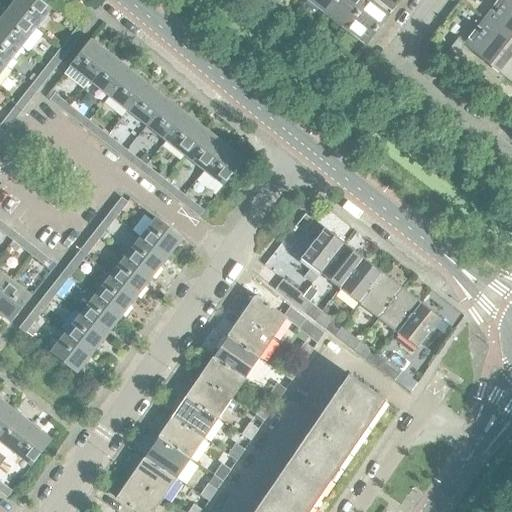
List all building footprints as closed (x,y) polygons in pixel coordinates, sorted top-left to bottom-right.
[(35,29),(51,9),(39,0),(16,0),(9,9),(35,29)] [(307,0),(326,14),(336,0),(307,0)] [(336,0),(326,14),(345,30),(368,0),(336,0)] [(366,45),(392,12),(381,3),(379,6),(371,0),(368,0),(345,30),(366,45)] [(511,39),(511,38),(511,0),(500,0),(492,10),(496,13),(489,21),(511,39)] [(0,31),(21,48),(35,29),(9,9),(0,20),(0,31)] [(484,75),(511,39),(489,21),(482,30),(479,28),(466,45),(458,39),(450,49),(484,75)] [(68,52),(83,33),(77,28),(62,47),(68,52)] [(0,62),(6,67),(21,48),(0,31),(0,62)] [(511,39),(484,75),(499,87),(506,78),(511,82),(511,39)] [(89,81),(110,55),(91,40),(70,66),(89,81)] [(54,71),(68,52),(62,47),(47,66),(54,71)] [(108,96),(129,70),(110,55),(89,81),(108,96)] [(39,89),(54,71),(47,66),(33,84),(39,89)] [(128,111),(148,85),(129,70),(108,96),(128,111)] [(25,108),(39,89),(33,84),(18,103),(25,108)] [(147,126),(167,100),(148,85),(128,111),(147,126)] [(69,115),(74,109),(55,94),(50,100),(69,115)] [(166,141),(187,115),(167,100),(147,126),(166,141)] [(10,126),(25,108),(18,103),(4,121),(10,126)] [(87,130),(92,123),(74,109),(69,115),(87,130)] [(185,156),(206,130),(187,115),(166,141),(185,156)] [(0,138),(10,126),(4,121),(0,126),(0,138)] [(106,144),(111,138),(92,123),(87,130),(106,144)] [(204,171),(225,145),(206,130),(185,156),(204,171)] [(125,159),(130,152),(111,138),(106,144),(125,159)] [(223,186),(244,160),(225,145),(204,171),(223,186)] [(143,173),(148,167),(130,152),(125,159),(143,173)] [(162,188),(167,181),(148,167),(143,173),(162,188)] [(180,202),(185,196),(167,181),(162,188),(180,202)] [(199,217),(204,211),(185,196),(180,202),(199,217)] [(113,222),(128,203),(122,198),(107,217),(113,222)] [(99,240),(113,222),(107,217),(92,235),(99,240)] [(167,258),(182,239),(156,218),(141,238),(167,258)] [(0,230),(10,238),(15,232),(0,219),(0,230)] [(321,275),(345,244),(325,229),(301,259),(321,275)] [(29,253),(34,247),(15,232),(10,238),(29,253)] [(84,259),(99,240),(92,235),(78,254),(84,259)] [(152,277),(167,258),(141,238),(126,256),(152,277)] [(339,289),(363,258),(345,244),(321,275),(339,289)] [(48,268),(53,262),(34,247),(29,253),(48,268)] [(70,277),(84,259),(78,254),(63,272),(70,277)] [(137,296),(152,277),(126,256),(111,275),(137,296)] [(359,305),(383,274),(363,258),(339,289),(359,305)] [(0,296),(12,280),(0,270),(0,296)] [(55,296),(70,277),(63,272),(49,291),(55,296)] [(378,320),(402,289),(383,274),(359,305),(378,320)] [(123,315),(137,296),(111,275),(96,294),(123,315)] [(0,314),(11,323),(32,296),(12,280),(0,296),(0,314)] [(304,312),(311,303),(303,297),(304,296),(284,280),(276,290),(304,312)] [(312,286),(303,297),(310,302),(318,291),(312,286)] [(398,335),(422,304),(402,289),(378,320),(398,335)] [(40,314),(55,296),(49,291),(34,309),(40,314)] [(108,334),(123,315),(96,294),(81,313),(108,334)] [(273,339),(287,319),(255,297),(241,317),(273,339)] [(322,312),(323,313),(328,305),(321,300),(316,307),(311,303),(304,312),(315,320),(322,312)] [(417,350),(441,319),(422,304),(398,335),(417,350)] [(26,333),(40,314),(34,309),(19,328),(26,333)] [(341,327),(323,313),(322,312),(315,320),(335,335),(341,327)] [(93,353),(108,334),(81,313),(66,332),(93,353)] [(259,360),(273,339),(241,317),(227,338),(259,360)] [(299,329),(317,342),(324,332),(306,319),(299,329)] [(354,350),(361,342),(341,327),(335,335),(354,350)] [(78,372),(93,353),(66,332),(51,352),(78,372)] [(245,380),(259,360),(227,338),(213,358),(245,380)] [(366,359),(372,350),(361,342),(354,350),(366,359)] [(306,360),(313,349),(305,343),(297,355),(306,360)] [(366,359),(394,381),(402,371),(383,357),(382,358),(372,350),(366,359)] [(231,400),(245,380),(213,358),(199,378),(231,400)] [(292,380),(300,369),(291,363),(284,374),(292,380)] [(311,511),(387,402),(348,376),(255,511),(311,511)] [(218,420),(231,400),(199,378),(186,398),(218,420)] [(279,400),(286,389),(277,383),(270,395),(279,400)] [(204,440),(218,420),(186,398),(172,418),(204,440)] [(0,427),(14,410),(0,399),(0,427)] [(264,422),(273,409),(264,403),(255,416),(264,422)] [(0,440),(13,450),(33,425),(14,410),(0,427),(0,440)] [(251,440),(264,422),(255,416),(242,435),(251,440)] [(190,460),(204,440),(172,418),(158,438),(190,460)] [(32,466),(52,440),(33,425),(13,450),(32,466)] [(176,480),(190,460),(158,438),(144,458),(176,480)] [(237,461),(245,450),(236,444),(228,455),(237,461)] [(163,500),(176,480),(144,458),(131,478),(163,500)] [(223,481),(231,470),(222,464),(214,475),(223,481)] [(134,511),(154,511),(163,500),(131,478),(116,499),(134,511)] [(0,491),(7,497),(12,491),(0,481),(0,491)] [(209,501),(217,490),(208,484),(200,495),(209,501)]
